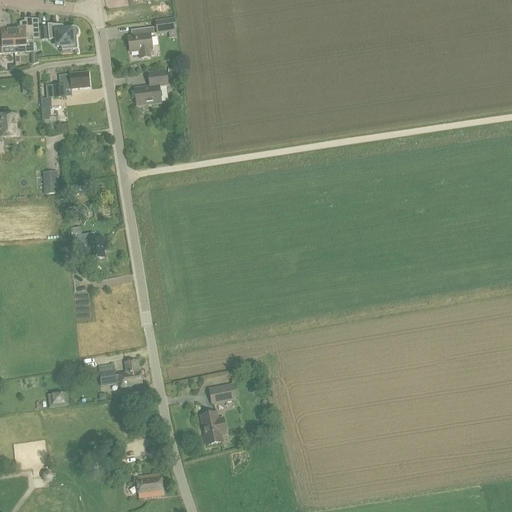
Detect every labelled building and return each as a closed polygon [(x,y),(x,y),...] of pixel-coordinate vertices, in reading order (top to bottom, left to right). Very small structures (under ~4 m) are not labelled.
[(13,28),(15,48),(26,47),(26,53),(34,53),(34,40),(33,34),(32,19),(24,19),(24,22),(20,24),(20,27),(13,28)] [(170,40),(176,39),(174,20),(156,23),(157,34),(168,33),(170,40)] [(77,29),(77,28),(76,28),(75,28),(75,27),(74,27),(73,27),(72,27),(71,27),(71,28),(70,28),(69,29),(68,29),(68,30),(68,31),(63,31),(63,26),(48,25),(48,27),(49,39),(49,40),(57,40),(58,47),(62,47),(62,51),(78,50),(77,38),(77,37),(78,37),(78,36),(78,35),(79,35),(79,34),(79,33),(79,32),(79,31),(78,31),(78,30),(78,29),(77,29)] [(4,49),(15,48),(13,28),(2,28),(1,26),(0,26),(0,55),(4,55),(4,49)] [(49,39),(48,27),(41,27),(42,40),(49,39)] [(151,35),(154,35),(154,28),(141,30),(142,36),(151,35)] [(142,36),(132,38),(128,38),(130,53),(139,52),(140,60),(151,58),(150,51),(153,50),(151,35),(142,36)] [(181,72),(180,65),(172,66),(173,73),(177,73),(181,72)] [(135,90),(137,107),(161,104),(159,87),(168,86),(166,72),(148,74),(150,88),(135,90)] [(178,81),(177,73),(173,73),(169,74),(170,82),(178,81)] [(65,85),(65,91),(72,90),(90,88),(88,74),(70,75),(59,76),(60,85),(65,85)] [(65,91),(65,85),(60,85),(52,86),(54,99),(66,98),(65,91)] [(0,138),(19,137),(18,115),(0,115),(0,138)] [(58,195),(56,173),(42,174),(44,196),(58,195)] [(71,239),(82,238),(81,228),(70,230),(71,239)] [(89,251),(105,249),(104,239),(87,242),(89,251)] [(105,252),(105,249),(89,251),(90,261),(105,259),(104,252),(105,252)] [(114,365),(98,368),(101,388),(117,386),(117,384),(121,384),(121,389),(142,386),(140,372),(139,361),(125,363),(125,364),(126,374),(119,375),(119,376),(116,376),(114,365)] [(234,385),(208,390),(211,406),(237,402),(234,385)] [(67,394),(49,396),(50,408),(69,406),(67,394)] [(96,404),(103,401),(101,395),(93,398),(96,404)] [(223,420),(217,421),(216,415),(202,418),(205,431),(208,447),(222,444),(220,436),(220,435),(226,433),(223,420)] [(112,469),(127,467),(126,457),(111,459),(112,469)] [(160,475),(137,478),(139,499),(163,496),(160,475)]
